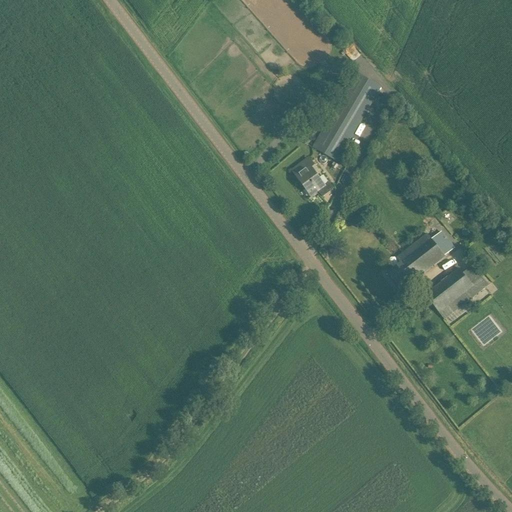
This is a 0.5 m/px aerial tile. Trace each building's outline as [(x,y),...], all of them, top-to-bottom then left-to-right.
[(312,148),(337,163),(380,88),(355,73),(312,148)] [(305,187),(311,195),(325,186),(314,172),(317,170),(308,159),(295,168),(300,174),(297,176),(303,184),(304,183),(306,186),(305,187)] [(407,257),(421,275),(452,251),(438,234),(431,239),(427,234),(408,249),(411,253),(407,257)] [(397,258),(401,263),(388,273),(402,290),(421,275),(407,257),(411,253),(408,249),(397,258)] [(425,295),(445,320),(485,288),(469,268),(463,274),(459,268),(425,295)]
